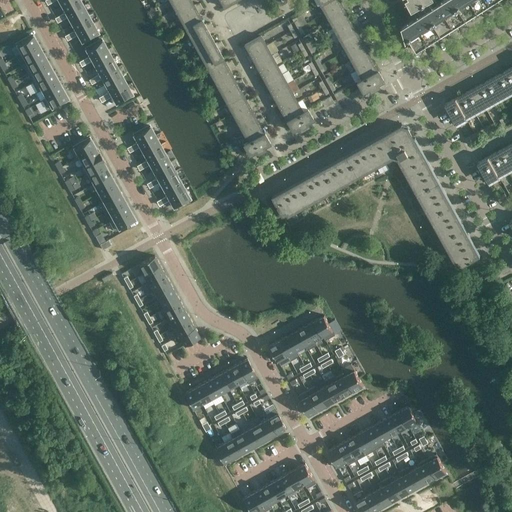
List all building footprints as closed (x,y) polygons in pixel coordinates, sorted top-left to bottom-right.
[(67,14),(83,5),(80,0),(71,0),(62,5),(66,12),(67,14)] [(190,0),(170,0),(175,9),(190,0)] [(180,18),(201,6),(200,3),(194,6),(191,0),(190,0),(175,9),(180,18)] [(325,13),(341,4),(338,0),(326,0),(320,4),(325,13)] [(405,0),(412,11),(423,5),(431,0),(405,0)] [(466,18),(454,0),(444,0),(441,2),(438,4),(435,0),(431,0),(423,5),(442,34),(466,18)] [(491,3),(489,0),(454,0),(466,18),(491,3)] [(346,13),(341,4),(325,13),(330,22),(346,13)] [(68,16),(72,23),(88,14),(83,5),(67,14),(68,16)] [(442,34),(423,5),(412,11),(416,17),(402,26),(407,40),(407,39),(409,37),(416,48),(417,50),(442,34)] [(201,19),(198,12),(203,9),(201,6),(180,18),(185,28),(201,19)] [(351,23),(346,13),(330,22),(335,32),(351,23)] [(76,30),(77,32),(93,23),(88,14),(72,23),(76,30)] [(191,37),(212,26),(210,22),(205,25),(201,19),(185,28),(191,37)] [(78,34),(82,41),(98,32),(93,23),(77,32),(78,34)] [(357,32),(351,23),(335,32),(340,41),(357,32)] [(212,38),(208,32),(214,29),(212,26),(191,37),(196,47),(212,38)] [(362,42),(357,32),(340,41),(346,51),(362,42)] [(29,37),(17,44),(17,45),(22,53),(38,44),(33,35),(29,37)] [(266,45),(261,35),(244,44),(250,54),(266,45)] [(201,56),(222,45),(221,41),(215,44),(212,38),(196,47),(201,56)] [(90,56),(91,58),(107,49),(102,39),(86,48),(90,56)] [(367,51),(365,47),(362,42),(346,51),(351,60),(367,51)] [(38,44),(22,53),(26,62),(27,62),(43,53),(38,44)] [(222,57),(219,51),(224,48),(222,45),(201,56),(206,66),(222,57)] [(271,55),(266,45),(250,54),(255,64),(271,55)] [(92,60),(96,67),(112,58),(107,49),(91,58),(92,60)] [(372,61),(367,51),(351,60),(356,70),(372,61)] [(26,62),(22,64),(22,65),(27,74),(32,71),(48,62),(43,53),(27,62),(26,62)] [(276,64),(271,55),(255,64),(260,73),(276,64)] [(212,75),(233,63),(231,60),(226,63),(222,57),(206,66),(212,75)] [(100,74),(101,76),(117,67),(112,58),(96,67),(100,74)] [(361,79),(377,70),(372,61),(356,70),(361,79)] [(32,71),(27,74),(32,83),(37,80),(53,71),(48,62),(32,71)] [(233,76),(229,69),(235,66),(233,63),(212,75),(217,85),(233,76)] [(282,73),(276,64),(260,73),(265,82),(282,73)] [(102,77),(106,85),(122,76),(117,67),(101,76),(102,77)] [(511,67),(503,72),(511,89),(511,67)] [(377,84),(383,80),(377,70),(361,79),(356,81),(362,92),(368,89),(369,91),(379,86),(377,84)] [(37,80),(32,83),(37,92),(38,92),(42,90),(42,89),(58,80),(53,71),(37,80)] [(511,89),(503,72),(493,78),(504,97),(507,95),(506,93),(511,89)] [(287,83),(282,73),(265,82),(271,92),(287,83)] [(110,92),(111,94),(127,84),(122,76),(106,85),(110,92)] [(222,94),(243,82),(242,79),(236,82),(233,76),(217,85),(222,94)] [(504,97),(493,78),(484,83),(493,100),(499,97),(500,99),(504,97)] [(58,80),(42,89),(42,90),(46,98),(47,98),(63,89),(58,80)] [(243,95),(240,88),(245,85),(243,82),(222,94),(227,104),(243,95)] [(292,93),(287,83),(271,92),(276,102),(292,93)] [(493,100),(484,83),(474,88),(485,107),(488,105),(487,103),(493,100)] [(112,95),(116,103),(132,94),(127,84),(111,94),(112,95)] [(485,107),(474,88),(465,93),(474,110),(480,107),(481,109),(485,107)] [(46,98),(42,100),(42,101),(47,109),(48,110),(52,107),(55,106),(56,107),(63,103),(62,102),(68,98),(63,89),(47,98),(46,98)] [(298,102),(292,93),(276,102),(281,111),(298,102)] [(474,110),(465,93),(456,98),(467,117),(470,116),(468,113),(474,110)] [(233,113),(254,101),(252,98),(247,101),(243,95),(227,104),(233,113)] [(467,117),(456,98),(445,104),(457,125),(468,119),(467,117)] [(254,114),(251,107),(256,105),(254,101),(233,113),(238,123),(254,114)] [(286,120),(302,111),(298,102),(281,111),(286,120)] [(307,122),(313,119),(307,108),(302,111),(286,120),(292,131),(298,127),(299,130),(308,125),(307,122)] [(243,132),(264,120),(263,117),(257,120),(254,114),(238,123),(243,132)] [(264,132),(262,128),(261,126),(266,123),(264,120),(243,132),(248,141),(264,132)] [(138,142),(139,144),(155,135),(150,126),(133,135),(138,142)] [(447,202),(440,187),(439,188),(434,179),(435,178),(407,128),(403,127),(353,155),(353,156),(344,161),(343,160),(329,167),(330,168),(321,173),(320,172),(306,180),(307,181),(298,186),(297,185),(283,193),(283,194),(280,196),(279,195),(273,198),(283,216),(288,213),(289,215),(296,211),(295,209),(304,204),(305,206),(312,202),(319,198),(318,196),(327,191),(328,193),(343,185),(341,183),(350,178),(351,181),(359,177),(366,173),(365,170),(374,166),(375,168),(389,160),(388,158),(392,155),(394,158),(394,157),(398,158),(398,159),(401,158),(403,162),(401,163),(409,177),(411,176),(413,181),(416,185),(414,186),(422,201),(424,200),(426,204),(429,209),(427,210),(434,224),(436,223),(441,232),(439,233),(447,247),(449,246),(452,250),(454,255),(452,256),(456,264),(458,262),(461,267),(478,257),(475,252),(474,252),(472,248),(473,248),(465,234),(464,234),(459,225),(460,225),(452,210),(451,211),(446,202),(447,202)] [(264,146),(270,143),(264,132),(248,141),(243,143),(249,154),(255,151),(256,153),(265,149),(264,146)] [(140,146),(144,153),(160,144),(155,135),(139,144),(140,146)] [(74,147),(70,150),(75,159),(79,157),(95,148),(90,138),(84,141),(84,140),(76,144),(77,145),(76,146),(74,147)] [(148,160),(149,162),(165,153),(160,144),(144,153),(148,160)] [(511,156),(507,147),(497,152),(507,169),(511,165),(511,156)] [(95,148),(79,157),(84,165),(84,166),(101,156),(99,151),(98,152),(95,148)] [(507,169),(497,152),(489,157),(499,176),(502,174),(501,172),(507,169)] [(149,164),(153,171),(170,162),(165,153),(149,162),(149,164)] [(84,165),(79,168),(85,177),(89,175),(89,174),(105,165),(103,161),(104,161),(101,156),(84,166),(84,165)] [(500,177),(499,176),(489,157),(478,163),(489,183),(500,177)] [(157,178),(158,180),(175,171),(170,162),(153,171),(157,178)] [(105,165),(89,174),(89,175),(94,183),(110,174),(105,165)] [(159,182),(163,189),(180,180),(175,171),(158,180),(159,182)] [(110,174),(94,183),(99,192),(115,183),(110,174)] [(167,196),(168,198),(185,189),(180,180),(163,189),(167,196)] [(115,183),(99,192),(103,201),(104,201),(120,192),(115,183)] [(185,189),(168,198),(169,200),(174,207),(179,204),(180,205),(187,201),(187,200),(190,198),(185,189)] [(103,201),(99,203),(105,213),(109,211),(109,210),(125,201),(120,192),(104,201),(103,201)] [(125,201),(109,210),(109,211),(113,219),(130,210),(125,201)] [(113,219),(109,221),(115,231),(119,229),(135,219),(130,210),(113,219)] [(111,245),(108,240),(100,244),(103,249),(111,245)] [(144,273),(160,265),(155,255),(139,264),(137,265),(142,274),(144,273)] [(149,282),(165,273),(160,265),(144,273),(142,274),(147,283),(149,282)] [(114,277),(112,273),(102,278),(104,283),(114,277)] [(154,291),(170,282),(165,273),(149,282),(147,283),(145,284),(150,294),(154,291)] [(159,300),(175,291),(170,282),(154,291),(158,298),(159,300)] [(164,309),(180,300),(175,291),(159,300),(164,308),(164,309)] [(169,318),(185,309),(180,300),(164,309),(164,308),(160,311),(165,320),(167,319),(169,318)] [(174,327),(189,318),(185,309),(169,318),(167,319),(172,328),(174,327)] [(333,330),(329,323),(326,317),(324,315),(315,320),(323,336),(325,340),(335,335),(333,330)] [(179,335),(194,327),(189,318),(174,327),(179,335)] [(323,336),(315,320),(306,325),(314,341),(315,341),(323,336)] [(314,341),(306,325),(297,330),(306,346),(305,346),(308,350),(317,345),(315,341),(314,341)] [(200,336),(194,327),(179,335),(184,345),(200,336)] [(306,346),(297,330),(288,335),(297,351),(305,346),(306,346)] [(297,351),(288,335),(279,340),(288,356),(288,355),(292,353),(297,351)] [(288,356),(279,340),(270,345),(278,361),(281,365),(290,360),(288,355),(288,356)] [(247,358),(238,363),(247,379),(246,379),(249,383),(258,378),(256,373),(247,358)] [(238,363),(229,368),(238,383),(246,379),(247,379),(238,363)] [(363,385),(359,377),(355,370),(351,363),(341,369),(344,373),(345,375),(354,390),(363,385)] [(229,368),(220,373),(229,388),(238,383),(229,368)] [(220,373),(211,378),(220,393),(229,388),(220,373)] [(344,373),(335,378),(336,380),(345,395),(354,390),(345,375),(344,373)] [(335,378),(334,375),(325,381),(327,385),(336,400),(345,395),(336,380),(335,378)] [(211,378),(202,383),(211,398),(220,393),(211,378)] [(202,383),(193,388),(202,403),(211,398),(202,383)] [(318,390),(319,390),(316,385),(307,391),(309,395),(318,410),(327,405),(318,390)] [(327,385),(319,390),(318,390),(327,405),(336,400),(327,385)] [(193,388),(184,393),(193,408),(202,403),(193,388)] [(309,395),(300,400),(309,415),(318,410),(309,395)] [(418,420),(414,413),(410,405),(400,410),(408,426),(409,428),(419,422),(418,420)] [(275,408),(266,414),(268,418),(277,433),(286,428),(277,412),(275,408)] [(408,426),(400,410),(391,415),(400,431),(408,426)] [(400,431),(391,415),(382,420),(391,436),(400,431)] [(268,418),(259,423),(268,438),(277,433),(268,418)] [(391,436),(382,420),(373,425),(382,441),(382,440),(391,436)] [(259,423),(250,428),(259,443),(268,438),(259,423)] [(382,441),(373,425),(364,430),(373,446),(375,450),(384,445),(382,440),(382,441)] [(240,428),(230,434),(232,438),(233,437),(241,453),(250,448),(242,433),(242,432),(240,428)] [(242,432),(242,433),(250,448),(259,443),(250,428),(242,432)] [(373,446),(364,430),(355,435),(364,451),(366,455),(375,450),(373,446)] [(364,451),(355,435),(346,440),(355,455),(357,460),(366,455),(364,451)] [(232,438),(224,442),(232,458),(241,453),(233,437),(232,438)] [(355,455),(346,440),(338,445),(346,460),(347,463),(348,465),(357,460),(355,455)] [(224,442),(214,448),(223,463),(232,458),(224,442)] [(346,460),(338,445),(328,450),(337,466),(338,468),(347,463),(346,460)] [(446,471),(442,463),(438,456),(436,454),(427,459),(428,461),(437,476),(446,471)] [(428,461),(427,459),(418,464),(419,466),(428,481),(437,476),(428,461)] [(305,463),(296,468),(305,483),(304,484),(307,488),(316,482),(314,478),(305,463)] [(410,471),(411,471),(408,466),(399,472),(399,473),(401,476),(410,491),(419,486),(410,471)] [(419,466),(418,466),(411,471),(410,471),(419,486),(428,481),(419,466)] [(305,483),(296,468),(287,473),(296,488),(304,484),(305,483)] [(296,488),(287,473),(278,478),(287,493),(295,489),(296,488)] [(392,481),(393,481),(390,476),(381,482),(383,486),(392,501),(401,496),(392,481)] [(401,476),(393,481),(392,481),(401,496),(410,491),(401,476)] [(287,493),(278,478),(270,483),(278,498),(280,497),(287,493)] [(278,498),(270,483),(261,488),(269,503),(270,505),(271,505),(280,500),(278,498)] [(383,486),(375,491),(383,506),(392,501),(383,486)] [(269,503),(261,488),(252,493),(260,508),(262,511),(263,511),(272,507),(271,505),(270,505),(269,503)] [(383,506),(375,491),(366,496),(374,511),(383,506)] [(262,511),(260,508),(252,493),(244,497),(242,498),(250,511),(262,511)] [(372,511),(374,511),(366,496),(356,501),(362,511),(372,511)]
